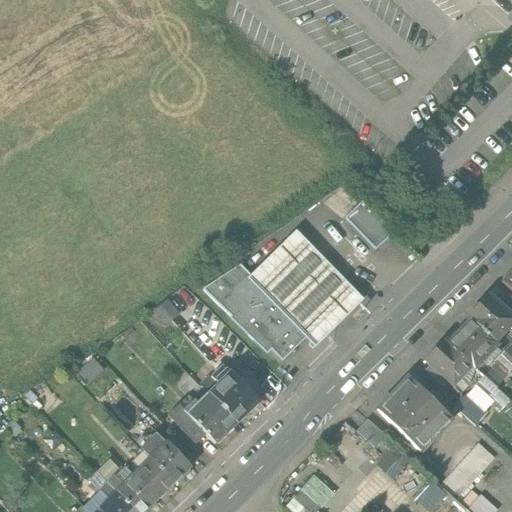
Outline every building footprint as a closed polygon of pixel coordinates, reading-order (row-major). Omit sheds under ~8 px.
[(344,220),(374,251),(392,234),(361,204),(344,220)] [(304,334),(307,337),(304,340),(314,350),(363,302),(295,233),(248,278),(262,291),(267,286),(310,329),(304,334)] [(304,340),(307,337),(304,334),(310,329),(267,286),(262,291),(248,278),(239,267),(202,291),(230,319),(229,320),(266,355),(270,351),(281,362),(304,340)] [(511,270),(501,282),(511,292),(511,270)] [(468,321),(495,345),(503,336),(511,325),(511,317),(488,295),(466,318),(468,321)] [(472,367),(476,371),(489,356),(497,347),(495,345),(468,321),(447,345),(472,367)] [(511,344),(503,336),(495,345),(497,347),(511,360),(511,344)] [(444,380),(459,394),(467,385),(461,380),(465,375),(472,367),(447,345),(443,342),(424,362),(431,369),(428,373),(440,384),(444,380)] [(511,376),(511,360),(497,347),(489,356),(511,376)] [(476,371),(472,367),(465,375),(477,385),(483,377),(476,371)] [(209,396),(236,425),(258,403),(227,371),(215,383),(219,387),(209,396)] [(483,377),(477,385),(474,387),(492,403),(501,393),(483,377)] [(376,411),(420,453),(451,421),(407,379),(376,411)] [(206,436),(215,445),(236,425),(209,396),(199,406),(195,403),(184,414),(206,436)] [(469,398),(461,396),(452,406),(475,427),(487,413),(469,398)] [(196,446),(206,436),(184,414),(174,423),(196,446)] [(384,437),(366,421),(355,433),(373,449),(384,437)] [(150,461),(173,486),(192,468),(168,443),(167,445),(158,436),(142,452),(150,461)] [(477,443),(439,485),(455,500),(493,458),(477,443)] [(173,486),(150,461),(133,478),(157,502),(173,486)] [(133,478),(125,470),(108,486),(116,494),(132,511),(147,511),(157,502),(133,478)] [(301,491),(292,500),(305,511),(311,511),(317,506),(301,491)] [(132,511),(116,494),(99,511),(132,511)] [(470,509),(473,511),(495,511),(499,508),(483,494),(470,509)]
